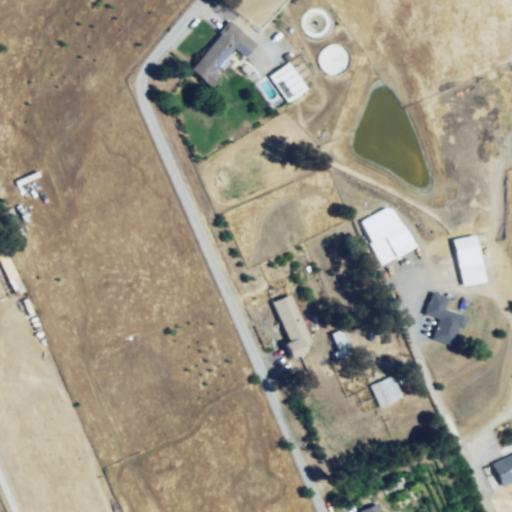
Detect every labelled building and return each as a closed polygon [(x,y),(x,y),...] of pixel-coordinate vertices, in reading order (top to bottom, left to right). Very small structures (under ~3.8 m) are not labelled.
[(204,91),(183,74),(225,21),(255,45),(241,62),(228,51),(208,75),(214,80),(204,91)] [(260,75),(286,64),(300,94),(274,106),(260,75)] [(382,256),(369,225),(396,214),(409,244),(382,256)] [(459,286),(481,281),(472,234),(449,239),(459,286)] [(308,350),(287,359),(264,304),(285,295),(308,350)] [(418,296),(459,314),(446,344),(428,336),(435,320),(412,310),(418,296)] [(344,348),(334,352),(323,328),(334,323),(344,348)] [(369,407),(360,388),(388,376),(397,395),(369,407)] [(486,464),(511,452),(511,487),(498,493),(486,464)] [(355,511),(387,511),(386,511),(378,511),(375,503),(355,511)]
